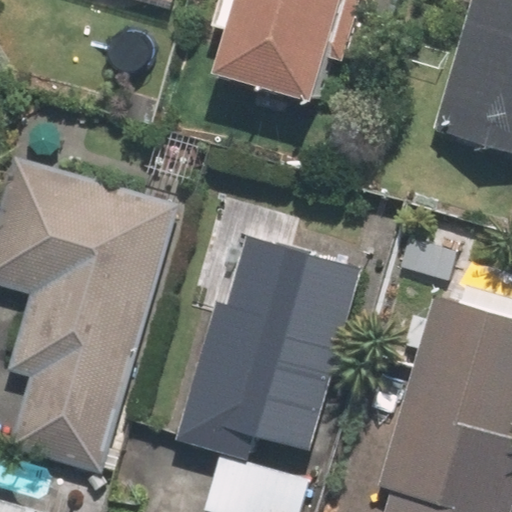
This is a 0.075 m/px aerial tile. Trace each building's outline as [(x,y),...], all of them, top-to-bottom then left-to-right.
[(363,0),(263,0),(246,72),(341,94),(363,0)] [(511,0),(494,0),(462,123),(511,136),(511,0)] [(179,204),(30,172),(6,282),(54,292),(22,440),(124,462),(179,204)] [(305,511),(380,258),(261,223),(201,428),(240,439),(221,506),(242,511),(305,511)] [(506,511),(511,492),(511,322),(450,306),(394,511),(506,511)]
